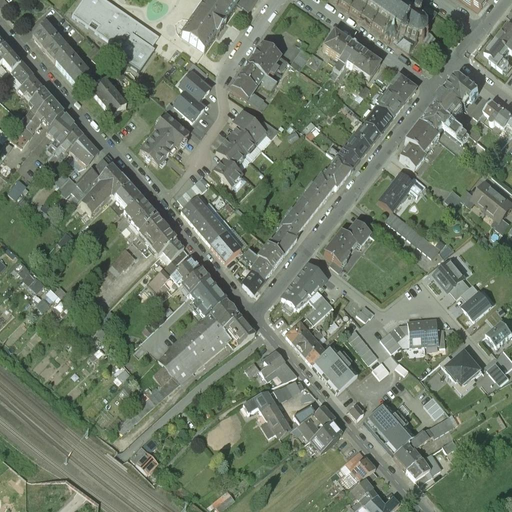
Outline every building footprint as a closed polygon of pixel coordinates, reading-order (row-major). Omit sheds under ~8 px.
[(158,40),(100,0),(83,0),(71,18),(88,30),(92,24),(98,28),(94,34),(120,52),(116,58),(139,74),(154,52),(151,50),(158,40)] [(236,8),(224,0),(206,0),(201,8),(200,8),(191,21),(180,38),(204,55),(216,38),(216,39),(226,26),(225,25),(236,8)] [(224,0),(236,8),(247,16),(258,0),(224,0)] [(395,48),(408,57),(416,45),(416,43),(421,41),(423,45),(427,47),(428,45),(431,40),(433,39),(430,36),(425,35),(425,29),(428,28),(436,17),(423,8),(421,11),(418,9),(417,4),(418,3),(417,1),(416,2),(412,0),(338,0),(338,1),(336,0),(334,0),(336,2),(336,3),(334,5),(336,7),(338,4),(347,11),(346,13),(347,14),(349,12),(359,18),(357,21),(358,22),(359,22),(368,28),(368,29),(370,30),(371,27),(381,34),(381,38),(380,39),(381,41),(383,40),(387,43),(387,45),(389,46),(389,44),(393,43),(397,45),(395,48)] [(466,0),(480,10),(488,0),(466,0)] [(511,29),(508,26),(495,43),(510,54),(511,56),(511,29)] [(68,54),(45,27),(32,39),(55,66),(68,54)] [(333,35),(322,51),(339,63),(350,48),(333,35)] [(510,54),(495,43),(484,56),(491,62),(489,64),(498,71),(499,72),(502,68),(508,60),(506,59),(510,54)] [(339,63),(332,73),(338,77),(345,67),(351,71),(362,55),(354,50),(350,47),(350,48),(339,63)] [(260,48),(229,92),(257,112),(263,104),(252,97),(260,85),(263,87),(261,89),(262,90),(269,96),(270,95),(276,88),(266,81),(269,77),(272,79),(277,72),(280,75),(286,66),(260,48)] [(19,67),(4,49),(0,53),(0,65),(1,64),(8,72),(11,75),(21,67),(21,66),(19,67)] [(301,51),(289,68),(299,74),(305,65),(310,58),(301,51)] [(110,62),(99,53),(91,62),(102,72),(110,62)] [(89,78),(68,54),(55,66),(76,90),(89,78)] [(362,55),(351,71),(368,83),(379,68),(362,55)] [(321,63),(311,56),(310,58),(305,65),(315,72),(321,63)] [(11,75),(5,81),(11,88),(14,85),(17,83),(21,88),(32,79),(21,67),(11,75)] [(207,79),(193,67),(186,74),(190,78),(191,78),(200,86),(207,79)] [(511,76),(511,75),(502,68),(499,72),(498,71),(494,77),(505,85),(511,76)] [(124,78),(114,69),(110,74),(121,83),(124,78)] [(383,71),(377,80),(382,84),(389,75),(383,71)] [(8,72),(2,78),(4,81),(5,81),(11,75),(8,72)] [(332,73),(329,79),(334,83),(338,77),(332,73)] [(200,86),(191,78),(190,78),(179,92),(185,97),(197,107),(209,93),(200,86)] [(21,88),(16,93),(22,99),(27,95),(37,85),(32,79),(21,88)] [(101,80),(88,91),(91,95),(104,84),(101,80)] [(400,82),(397,80),(389,90),(390,91),(386,95),(403,108),(415,93),(400,82)] [(478,95),(460,80),(455,80),(444,94),(463,109),(465,110),(467,108),(465,106),(468,102),(475,108),(482,101),(477,97),(478,95)] [(126,110),(104,84),(91,95),(112,121),(126,110)] [(145,95),(131,84),(127,89),(130,91),(129,92),(140,101),(145,95)] [(37,85),(27,95),(29,97),(32,100),(34,102),(41,94),(43,92),(37,85)] [(363,88),(357,97),(363,101),(369,92),(363,88)] [(34,102),(29,107),(30,108),(29,108),(33,112),(31,115),(30,114),(16,134),(22,138),(37,117),(50,103),(41,94),(34,102)] [(463,109),(444,94),(432,109),(450,124),(463,109)] [(403,108),(386,95),(375,109),(376,110),(392,122),(403,108)] [(197,107),(185,97),(173,110),(182,118),(191,126),(203,112),(197,107)] [(37,117),(22,138),(27,143),(39,126),(43,123),(50,131),(62,117),(50,103),(37,117)] [(266,107),(263,104),(257,112),(261,115),(266,107)] [(511,121),(492,105),(484,115),(484,117),(491,122),(489,124),(489,126),(489,127),(490,127),(491,128),(492,128),(493,128),(495,126),(503,132),(507,127),(511,130),(511,121)] [(182,118),(173,110),(169,106),(165,110),(179,122),(182,118)] [(432,109),(418,127),(435,140),(442,130),(457,142),(463,133),(450,124),(432,109)] [(392,122),(376,110),(373,115),(364,127),(365,127),(379,138),(392,122)] [(258,130),(242,116),(232,127),(237,132),(254,147),(263,136),(264,136),(258,130)] [(50,131),(46,136),(53,143),(53,144),(50,149),(56,154),(76,132),(62,117),(50,131)] [(165,120),(154,133),(156,135),(139,154),(146,160),(145,161),(149,165),(150,164),(157,170),(164,162),(168,158),(167,157),(174,150),(176,152),(187,139),(165,120)] [(278,134),(263,124),(258,130),(264,136),(263,136),(270,143),(278,134)] [(379,138),(365,127),(361,131),(360,130),(353,138),(369,151),(379,138)] [(418,127),(404,145),(409,149),(399,161),(413,173),(424,160),(422,158),(436,141),(435,140),(418,127)] [(320,133),(315,129),(305,138),(310,142),(320,133)] [(9,138),(0,130),(0,143),(3,147),(9,138)] [(481,138),(472,130),(467,136),(469,138),(476,144),(481,138)] [(56,154),(54,157),(57,160),(61,156),(60,153),(62,152),(65,154),(70,148),(73,150),(82,139),(76,132),(56,154)] [(254,147),(237,132),(226,144),(243,159),(254,147)] [(463,133),(457,142),(462,146),(469,138),(467,136),(463,133)] [(16,134),(9,143),(16,148),(22,138),(16,134)] [(22,138),(16,148),(21,152),(27,143),(22,138)] [(369,151),(353,138),(346,147),(348,148),(345,152),(359,164),(369,151)] [(73,150),(68,155),(86,169),(98,155),(82,139),(73,150)] [(243,159),(226,144),(216,155),(224,163),(233,171),(243,159)] [(345,152),(343,151),(336,160),(334,159),(336,155),(330,150),(326,155),(336,163),(350,174),(359,164),(345,152)] [(102,161),(92,172),(100,180),(111,170),(102,161)] [(233,171),(224,163),(213,175),(230,190),(241,178),(233,171)] [(319,179),(279,229),(281,231),(267,249),(282,260),(296,242),(294,240),(333,191),(336,192),(350,174),(336,163),(322,181),(319,179)] [(100,180),(97,184),(100,187),(80,209),(84,213),(119,179),(111,170),(100,180)] [(90,174),(77,188),(80,192),(82,194),(94,182),(96,183),(98,181),(90,174)] [(399,177),(378,204),(391,215),(392,214),(401,203),(405,198),(408,193),(413,188),(409,185),(399,177)] [(68,179),(63,185),(59,181),(55,184),(60,189),(68,197),(71,194),(77,188),(68,179)] [(119,179),(84,213),(90,219),(110,199),(113,202),(115,200),(128,188),(119,179)] [(425,189),(413,180),(409,185),(413,188),(420,194),(425,189)] [(18,183),(13,188),(20,194),(22,193),(25,190),(25,189),(18,183)] [(206,191),(199,183),(194,186),(194,187),(202,195),(206,191)] [(473,199),(471,202),(484,212),(482,214),(483,215),(498,196),(484,185),(473,199)] [(194,187),(176,202),(184,211),(202,195),(194,187)] [(77,188),(71,194),(73,197),(80,192),(77,188)] [(128,188),(115,200),(126,212),(139,201),(128,188)] [(420,194),(413,188),(408,193),(416,200),(420,194)] [(68,197),(60,189),(57,191),(65,200),(68,197)] [(462,201),(451,192),(443,203),(454,211),(460,203),(462,201)] [(462,201),(460,203),(466,208),(471,202),(473,199),(467,194),(462,201)] [(511,207),(511,206),(498,196),(483,215),(484,216),(486,213),(495,221),(499,224),(502,221),(511,207)] [(126,212),(123,215),(132,225),(128,229),(136,237),(139,234),(156,219),(139,200),(139,201),(126,212)] [(196,200),(180,214),(188,223),(204,209),(196,200)] [(45,205),(40,210),(45,215),(50,210),(45,205)] [(204,209),(188,223),(195,231),(211,217),(204,209)] [(439,251),(392,214),(391,215),(385,223),(432,260),(439,251)] [(211,217),(195,231),(202,240),(218,226),(211,217)] [(156,219),(139,234),(137,236),(157,258),(162,254),(175,241),(156,219)] [(499,224),(495,221),(490,227),(502,237),(509,227),(502,221),(499,224)] [(218,226),(202,240),(210,248),(226,234),(218,226)] [(345,239),(340,235),(323,256),(332,263),(340,269),(348,258),(347,256),(355,246),(359,250),(369,238),(370,237),(365,233),(355,226),(345,239)] [(378,236),(368,229),(365,233),(370,237),(369,238),(374,241),(378,236)] [(67,233),(56,244),(59,247),(60,246),(65,250),(64,251),(64,252),(68,248),(69,248),(75,241),(73,239),(67,233)] [(91,245),(79,234),(73,239),(75,241),(86,250),(91,245)] [(226,234),(210,248),(217,257),(233,243),(226,234)] [(175,241),(162,254),(171,263),(173,261),(183,251),(175,241)] [(257,241),(253,247),(257,250),(261,244),(257,241)] [(233,243),(217,257),(225,265),(241,252),(233,243)] [(267,249),(266,248),(256,260),(272,273),(282,260),(267,249)] [(447,248),(439,255),(443,259),(450,252),(447,248)] [(125,251),(115,262),(85,294),(94,302),(123,270),(124,272),(135,260),(125,251)] [(183,251),(173,261),(177,265),(187,255),(183,251)] [(247,253),(242,258),(252,267),(253,266),(255,267),(251,272),(264,283),(272,273),(256,260),(252,257),(247,253)] [(191,260),(169,279),(170,280),(178,290),(181,287),(200,271),(191,260)] [(10,270),(27,285),(35,276),(18,261),(10,270)] [(171,263),(166,267),(170,272),(177,265),(173,261),(171,263)] [(340,269),(332,263),(329,267),(338,274),(342,270),(340,269)] [(455,269),(450,264),(434,278),(448,294),(449,293),(462,282),(464,280),(460,275),(461,273),(456,267),(455,269)] [(307,268),(281,300),(294,311),(298,311),(314,297),(325,283),(307,268)] [(169,279),(162,271),(153,280),(161,288),(170,280),(169,279)] [(200,271),(181,287),(189,297),(196,291),(208,281),(200,271)] [(253,296),(264,283),(251,272),(250,273),(252,274),(242,286),(251,296),(253,296)] [(37,281),(30,289),(35,294),(42,285),(37,281)] [(211,285),(208,281),(196,291),(189,297),(192,301),(194,304),(192,306),(204,320),(209,315),(226,302),(211,285)] [(462,282),(449,293),(456,302),(461,298),(470,290),(462,282)] [(470,290),(461,298),(465,303),(477,293),(473,287),(470,290)] [(47,289),(33,304),(42,312),(55,297),(47,289)] [(490,309),(477,293),(465,303),(467,306),(461,310),(473,324),(490,309)] [(316,311),(300,326),(305,333),(332,310),(322,298),(312,306),(316,311)] [(226,302),(209,315),(222,330),(238,317),(226,302)] [(359,312),(356,316),(365,324),(369,319),(370,320),(373,315),(364,308),(360,313),(359,312)] [(486,321),(494,330),(501,324),(503,323),(500,320),(505,315),(500,310),(486,321)] [(209,315),(204,320),(198,324),(158,363),(164,369),(153,378),(161,387),(196,355),(197,356),(224,334),(222,330),(209,315)] [(254,336),(238,317),(222,330),(224,334),(230,341),(233,339),(240,347),(254,336)] [(436,322),(422,324),(424,348),(439,347),(437,332),(436,322)] [(422,324),(407,325),(407,328),(408,337),(409,350),(424,348),(422,324)] [(485,338),(496,350),(511,337),(501,324),(494,330),(485,338)] [(299,326),(294,331),(292,329),(285,335),(287,337),(285,338),(292,345),(305,333),(300,326),(299,326)] [(399,328),(398,327),(389,335),(397,344),(406,337),(399,328)] [(407,328),(399,328),(406,337),(408,337),(407,328)] [(305,333),(292,345),(298,352),(319,334),(315,330),(309,336),(305,333)] [(355,332),(345,340),(368,368),(377,360),(355,332)] [(149,397),(128,418),(134,424),(201,365),(230,341),(224,334),(197,356),(196,355),(161,387),(151,396),(149,398),(149,397)] [(319,334),(298,352),(305,360),(318,347),(315,344),(322,338),(319,334)] [(389,335),(379,342),(390,356),(400,349),(397,344),(389,335)] [(318,347),(305,360),(311,367),(325,355),(332,349),(329,345),(322,351),(318,347)] [(337,396),(357,377),(332,349),(325,355),(311,367),(337,396)] [(276,353),(270,359),(269,359),(264,362),(268,368),(261,374),(267,382),(277,376),(283,383),(289,382),(297,378),(276,353)] [(495,366),(504,376),(511,369),(511,363),(503,353),(500,354),(496,360),(495,366)] [(453,364),(444,372),(456,386),(457,385),(458,386),(458,385),(461,389),(463,387),(464,389),(482,374),(470,361),(470,362),(464,355),(459,359),(453,364)] [(444,372),(453,364),(448,358),(439,366),(444,372)] [(254,364),(244,371),(250,379),(260,372),(254,364)] [(381,365),(372,372),(379,382),(388,374),(381,365)] [(408,373),(399,366),(395,370),(404,378),(408,373)] [(495,366),(486,373),(499,389),(508,381),(504,376),(495,366)] [(351,389),(356,399),(380,388),(376,378),(351,389)] [(294,383),(273,393),(277,399),(283,396),(286,400),(299,392),(294,383)] [(266,395),(252,401),(243,407),(248,415),(258,409),(261,415),(274,407),(266,395)] [(432,400),(423,408),(434,422),(443,414),(432,400)] [(274,407),(261,415),(266,423),(261,426),(269,439),(275,435),(279,441),(290,433),(288,429),(280,416),(283,414),(280,410),(277,412),(274,407)] [(315,415),(304,424),(298,428),(311,442),(320,433),(316,428),(320,424),(325,428),(330,423),(334,419),(323,407),(315,415)] [(357,410),(355,407),(348,414),(356,423),(363,416),(362,415),(363,414),(362,414),(364,412),(360,407),(357,410)] [(411,437),(385,408),(377,413),(363,425),(390,456),(393,459),(414,440),(411,437)] [(310,409),(293,419),(295,422),(293,424),(294,425),(288,429),(290,433),(298,428),(304,424),(315,415),(310,409)] [(449,420),(427,432),(432,438),(432,439),(433,441),(454,429),(449,420)] [(320,433),(311,442),(322,454),(335,443),(339,439),(338,438),(341,436),(330,423),(320,433)] [(414,440),(393,459),(405,473),(421,463),(413,452),(432,439),(432,438),(427,432),(422,435),(422,434),(414,440)] [(152,439),(142,448),(146,454),(147,455),(157,445),(152,439)] [(456,449),(452,443),(441,450),(445,456),(456,449)] [(142,448),(130,460),(147,476),(157,465),(147,455),(146,454),(142,448)] [(359,453),(345,465),(352,473),(365,460),(359,453)] [(430,457),(421,463),(429,474),(425,476),(428,481),(432,479),(432,478),(440,473),(430,457)] [(365,460),(352,473),(360,483),(364,480),(373,473),(375,471),(365,460)] [(421,463),(405,473),(414,483),(425,476),(429,474),(421,463)] [(373,473),(364,480),(369,485),(377,477),(373,473)] [(425,476),(414,483),(419,488),(428,481),(425,476)] [(364,484),(352,494),(353,495),(355,498),(368,488),(364,484)] [(368,488),(355,498),(359,504),(372,493),(368,488)] [(372,493),(359,504),(360,505),(362,508),(363,509),(376,499),(372,493)] [(352,498),(347,503),(345,505),(347,507),(354,502),(352,498)] [(363,509),(362,509),(364,511),(364,510),(365,511),(380,511),(384,508),(380,504),(376,499),(363,509)] [(384,508),(380,511),(392,511),(398,507),(392,500),(384,508)] [(354,502),(347,507),(349,510),(356,504),(354,502)]
